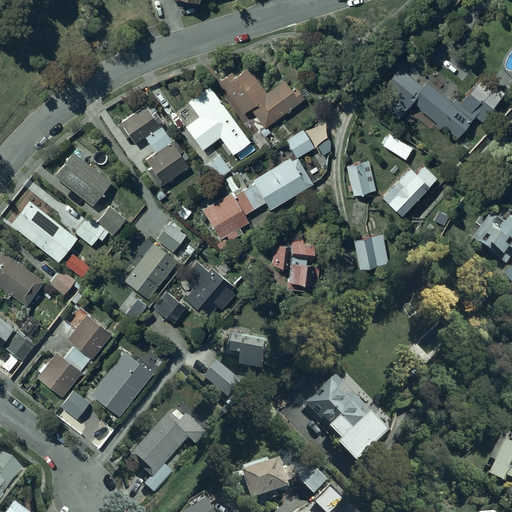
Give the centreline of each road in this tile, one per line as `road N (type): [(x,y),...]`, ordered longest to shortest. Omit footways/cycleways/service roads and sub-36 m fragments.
road 1 (residential): [(0,172),(69,97),(121,67),(298,5)]
road 2 (residential): [(84,494),(65,458),(0,406)]
